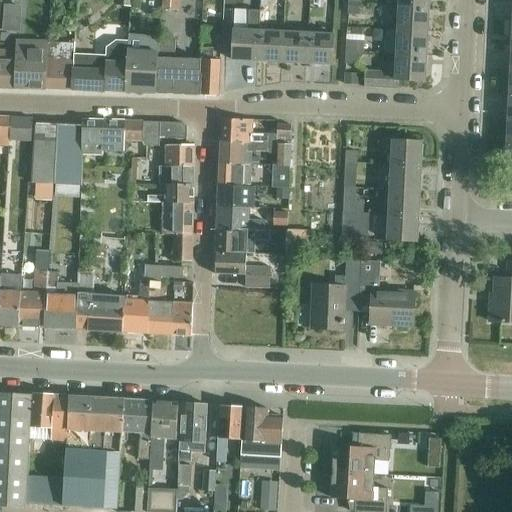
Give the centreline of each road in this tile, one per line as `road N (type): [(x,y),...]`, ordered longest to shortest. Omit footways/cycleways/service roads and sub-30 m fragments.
road 1 (residential): [(208,109),(200,368)]
road 2 (residential): [(208,109),(288,102),(457,111)]
road 3 (secondary): [(446,381),(200,368)]
road 4 (residential): [(0,102),(208,109)]
road 5 (secondary): [(200,368),(171,376),(0,370)]
road 6 (residential): [(446,381),(452,226)]
